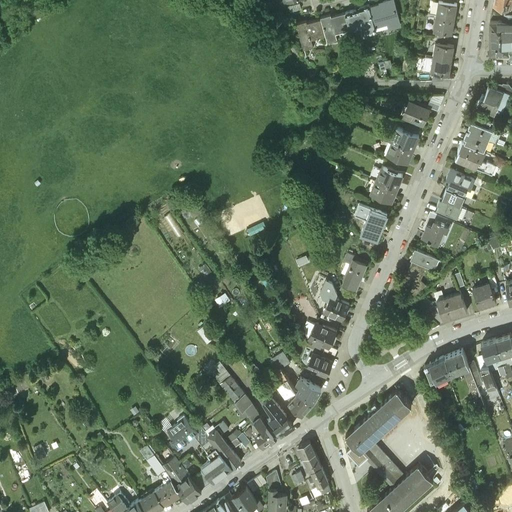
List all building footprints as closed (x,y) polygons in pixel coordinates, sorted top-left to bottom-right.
[(392,0),(390,0),(382,2),(382,4),(369,8),(374,25),(388,21),(389,28),(399,26),(392,0)] [(444,0),(438,0),(436,14),(454,17),(457,2),(454,2),(444,0)] [(511,0),(494,0),(494,4),(502,5),(501,8),(505,9),(506,6),(511,7),(511,0)] [(300,4),(288,7),(289,13),(301,10),(300,4)] [(369,6),(359,8),(359,10),(345,14),(350,31),(363,28),(365,35),(376,32),(374,25),(369,8),(369,6)] [(511,13),(502,14),(502,21),(508,21),(508,26),(511,25),(511,13)] [(345,14),(331,17),(331,16),(320,18),(325,37),(327,45),(337,42),(335,35),(350,31),(345,14)] [(454,17),(436,14),(433,29),(438,30),(449,32),(452,32),(454,17)] [(321,20),(307,24),(306,22),(297,24),(303,51),(313,48),(311,41),(325,37),(321,20)] [(502,21),(490,21),(489,37),(511,36),(511,25),(508,26),(508,21),(502,21)] [(511,36),(489,37),(489,52),(508,53),(508,49),(511,49),(511,36)] [(436,41),(433,56),(451,59),(454,45),(447,43),(436,41)] [(451,59),(433,56),(431,71),(434,71),(444,73),(449,74),(451,59)] [(444,73),(434,71),(432,80),(443,80),(444,73)] [(493,91),(487,88),(484,96),(481,95),(477,105),(483,107),(482,108),(485,109),(490,110),(493,104),(497,106),(503,92),(494,88),(493,91)] [(440,105),(430,101),(428,107),(438,111),(440,105)] [(429,110),(409,102),(403,116),(423,125),(429,110)] [(500,125),(477,115),(475,121),(494,128),(493,129),(498,131),(500,125)] [(494,128),(475,121),(471,131),(488,139),(495,142),(499,132),(498,131),(493,129),(494,128)] [(419,136),(396,126),(390,140),(393,141),(413,149),(419,136)] [(488,139),(471,131),(466,142),(484,150),(488,139)] [(413,149),(393,141),(387,155),(408,163),(413,149)] [(466,142),(463,141),(456,157),(476,166),(479,158),(482,160),(486,151),(484,150),(466,142)] [(403,174),(382,165),(377,179),(398,188),(403,174)] [(474,178),(451,168),(447,177),(451,178),(448,187),(464,194),(468,186),(471,187),(474,178)] [(398,188),(377,179),(371,193),(392,202),(398,188)] [(448,187),(447,186),(442,197),(460,205),(465,194),(464,194),(448,187)] [(460,205),(442,197),(438,207),(457,215),(461,205),(460,205)] [(379,210),(361,202),(356,214),(368,218),(363,229),(379,236),(388,214),(382,211),(382,210),(380,209),(379,210)] [(448,218),(432,212),(430,217),(445,224),(448,218)] [(445,224),(430,217),(425,228),(426,229),(423,235),(422,235),(422,236),(428,239),(428,240),(430,241),(430,240),(441,245),(449,225),(445,224)] [(497,234),(486,237),(488,248),(500,245),(497,234)] [(430,246),(418,241),(416,247),(427,251),(430,246)] [(416,247),(415,247),(411,258),(427,265),(434,268),(439,256),(427,251),(416,247)] [(370,253),(359,249),(357,254),(357,255),(357,256),(367,261),(370,253)] [(366,263),(356,258),(357,256),(357,255),(357,254),(348,251),(345,259),(352,262),(350,267),(351,267),(345,283),(356,288),(366,263)] [(427,265),(413,259),(403,283),(415,295),(426,283),(421,278),(427,265)] [(460,269),(453,271),(457,284),(464,282),(460,269)] [(495,299),(489,281),(473,287),(479,305),(495,299)] [(460,290),(436,298),(442,317),(466,309),(460,290)] [(425,294),(416,303),(425,312),(434,303),(425,294)] [(349,303),(330,295),(323,311),(341,319),(349,303)] [(336,330),(315,320),(307,337),(312,339),(312,341),(320,344),(320,343),(322,344),(329,347),(336,330)] [(199,328),(209,341),(217,334),(207,322),(199,328)] [(511,351),(511,340),(510,333),(495,337),(501,355),(511,351)] [(495,337),(481,342),(487,359),(501,355),(495,337)] [(329,347),(322,344),(320,349),(334,356),(337,351),(329,347)] [(462,348),(445,355),(451,372),(452,372),(463,368),(468,381),(474,379),(462,348)] [(283,350),(272,357),(279,367),(281,366),(281,367),(290,361),(283,350)] [(332,361),(312,353),(307,363),(318,368),(317,372),(326,376),(332,361)] [(445,355),(424,365),(430,382),(436,380),(438,384),(448,379),(446,375),(451,372),(445,355)] [(503,362),(498,364),(502,377),(508,375),(506,369),(503,362)] [(489,364),(481,368),(488,386),(496,384),(489,364)] [(281,367),(281,366),(279,367),(273,371),(277,379),(276,380),(277,383),(286,395),(290,393),(294,390),(295,390),(281,367)] [(253,395),(250,397),(231,373),(220,381),(243,409),(245,407),(248,412),(254,408),(259,405),(253,395)] [(321,388),(300,376),(296,383),(300,386),(297,392),(313,401),(321,388)] [(474,379),(468,381),(478,407),(484,405),(474,379)] [(258,381),(250,386),(255,394),(258,392),(257,391),(262,388),(258,381)] [(496,384),(488,386),(490,391),(487,392),(488,394),(492,393),(499,408),(505,406),(496,384)] [(277,403),(265,387),(258,393),(264,400),(263,401),(268,409),(277,403)] [(418,463),(399,480),(366,444),(412,404),(397,389),(345,435),(359,451),(360,450),(392,486),(367,509),(368,511),(395,511),(433,479),(418,463)] [(297,392),(294,390),(290,393),(293,397),(288,403),(302,415),(313,401),(297,392)] [(258,393),(258,392),(255,394),(261,403),(263,401),(264,400),(258,393)] [(277,403),(268,409),(272,416),(269,418),(271,421),(274,425),(286,415),(277,403)] [(195,427),(186,415),(185,415),(184,413),(177,418),(178,420),(167,429),(174,437),(170,439),(176,447),(177,447),(178,449),(184,444),(182,442),(194,434),(198,431),(195,427)] [(266,425),(258,415),(253,420),(254,427),(257,431),(254,433),(262,445),(275,436),(266,425)] [(293,424),(286,415),(274,425),(280,432),(293,424)] [(223,420),(214,426),(216,429),(209,434),(221,450),(229,444),(220,433),(229,427),(223,420)] [(274,425),(271,421),(266,425),(275,436),(280,432),(274,425)] [(200,423),(195,427),(198,431),(194,434),(202,445),(211,438),(208,434),(209,434),(200,423)] [(237,436),(232,430),(230,431),(232,432),(228,436),(232,441),(237,436)] [(237,436),(232,441),(234,444),(238,441),(240,443),(242,441),(237,436)] [(214,480),(232,466),(221,450),(211,438),(202,445),(211,457),(202,464),(214,480)] [(309,441),(299,447),(304,458),(315,453),(309,441)] [(43,443),(36,446),(41,457),(48,454),(43,443)] [(241,461),(229,444),(221,450),(232,466),(233,467),(241,461)] [(169,473),(162,463),(155,453),(147,458),(157,473),(159,471),(166,481),(154,489),(164,505),(183,492),(179,487),(178,486),(176,483),(169,473)] [(315,453),(304,458),(310,472),(312,471),(321,466),(315,453)] [(188,474),(174,455),(162,463),(169,473),(176,483),(180,480),(188,474)] [(321,466),(312,471),(318,486),(328,481),(321,466)] [(304,478),(300,469),(295,472),(300,480),(304,478)] [(261,473),(247,482),(253,492),(267,482),(261,473)] [(201,490),(188,474),(180,480),(183,484),(179,487),(183,492),(188,499),(201,490)] [(328,481),(318,486),(321,492),(330,488),(328,481)] [(257,501),(245,485),(233,493),(244,509),(244,510),(245,511),(254,511),(263,506),(259,499),(257,501)] [(106,499),(97,487),(92,491),(101,503),(106,499)] [(152,511),(164,505),(154,489),(140,498),(148,511),(152,511)] [(286,494),(276,494),(276,489),(269,489),(268,500),(286,500),(286,494)] [(138,498),(131,504),(121,491),(107,500),(115,510),(116,511),(147,511),(148,511),(138,498)] [(240,511),(229,491),(224,495),(234,511),(240,511)] [(306,502),(313,499),(311,492),(303,495),(306,502)] [(234,511),(224,495),(217,500),(223,511),(234,511)] [(475,511),(463,497),(445,511),(475,511)] [(223,511),(217,500),(206,507),(209,511),(223,511)] [(44,501),(29,507),(31,511),(47,511),(49,511),(44,501)]
